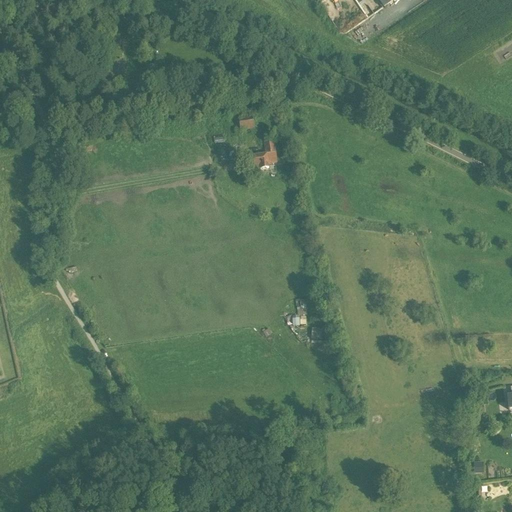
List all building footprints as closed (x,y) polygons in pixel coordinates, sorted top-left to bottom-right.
[(377,0),(384,9),(395,0),(377,0)] [(240,131),(254,129),(254,121),(239,123),(240,131)] [(266,155),(248,158),(250,171),(260,169),(261,170),(269,169),(268,165),(277,164),(273,142),(264,143),(266,155)] [(309,303),(299,305),(300,314),(311,311),(309,303)] [(293,318),(294,326),(306,324),(306,321),(299,321),(299,317),(293,318)]
